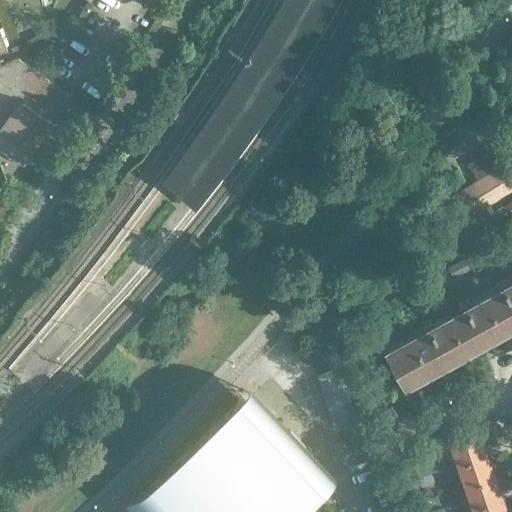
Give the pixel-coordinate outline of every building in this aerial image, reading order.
[(282,0),(248,58),(211,116),(166,180),(195,207),(246,145),(288,87),(332,16),(340,0),(282,0)] [(68,93),(18,57),(0,64),(0,63),(0,51),(7,49),(0,32),(0,161),(7,178),(21,159),(49,119),(68,93)] [(484,205),(511,187),(511,166),(508,160),(451,196),(474,235),(495,223),(484,205)] [(506,247),(500,238),(497,240),(502,249),(506,247)] [(502,249),(497,240),(493,242),(499,251),(502,249)] [(499,251),(493,242),(485,246),(490,256),(499,251)] [(469,268),(464,258),(460,260),(465,270),(469,268)] [(465,270),(460,260),(457,262),(462,271),(465,270)] [(462,271),(457,262),(448,267),(453,276),(462,271)] [(511,278),(510,280),(508,276),(492,285),(494,289),(483,295),(503,331),(506,329),(507,332),(511,328),(511,278)] [(432,288),(427,278),(423,280),(429,290),(432,288)] [(429,290),(423,280),(420,282),(425,292),(429,290)] [(425,292),(420,282),(411,287),(416,296),(425,292)] [(503,331),(483,295),(473,301),(471,297),(455,305),(457,309),(447,315),(466,351),(469,350),(470,352),(478,347),(477,345),(493,336),(494,339),(502,334),(501,332),(503,331)] [(395,308),(390,299),(387,301),(392,310),(395,308)] [(392,310),(387,301),(383,302),(388,312),(392,310)] [(388,312),(383,302),(375,307),(381,316),(388,312)] [(466,351),(447,315),(436,321),(434,317),(418,325),(421,329),(410,335),(430,371),(432,370),(433,372),(442,367),(440,365),(456,357),(457,359),(465,354),(464,352),(466,351)] [(430,371),(410,335),(404,339),(402,335),(383,345),(399,375),(397,376),(402,385),(404,383),(405,385),(408,383),(409,385),(418,380),(417,378),(430,371)] [(339,363),(317,371),(335,421),(357,413),(339,363)] [(284,511),(310,489),(307,486),(317,476),(242,397),(120,511),(284,511)] [(486,452),(478,429),(448,440),(456,463),(486,452)] [(494,474),(486,452),(456,463),(463,485),(494,474)] [(430,472),(427,463),(415,468),(418,476),(430,472)] [(433,480),(430,472),(418,476),(421,485),(433,480)] [(501,496),(494,474),(463,485),(471,507),(501,496)] [(507,511),(501,496),(471,507),(472,511),(507,511)]
